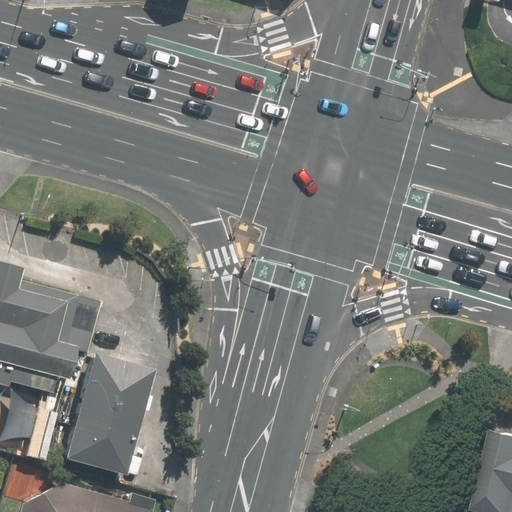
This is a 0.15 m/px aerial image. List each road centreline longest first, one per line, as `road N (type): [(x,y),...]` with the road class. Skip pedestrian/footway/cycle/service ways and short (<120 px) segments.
road 1 (primary): [(511,263),(355,318),(275,363)]
road 2 (primary): [(151,79),(355,0)]
road 3 (primary): [(275,363),(182,166)]
road 4 (primary): [(511,262),(320,205)]
road 5 (primary): [(151,79),(339,134)]
road 6 (primary): [(182,166),(0,117)]
road 7 (primary): [(339,134),(511,185)]
road 8 (primary): [(320,205),(275,363)]
road 9 (primary): [(0,35),(151,79)]
road 10 (primary): [(275,363),(236,511)]
road 11 (primary): [(320,205),(182,166)]
road 12 (primary): [(378,0),(339,134)]
